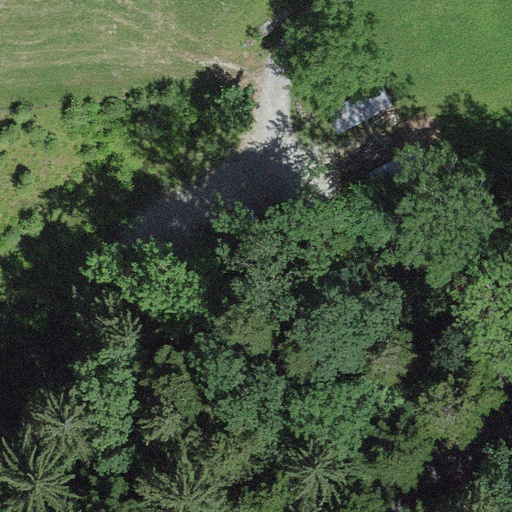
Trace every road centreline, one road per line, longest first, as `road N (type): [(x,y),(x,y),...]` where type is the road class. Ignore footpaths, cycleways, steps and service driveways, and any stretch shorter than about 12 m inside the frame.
road 1 (track): [(337,0),(268,100),(283,188),(353,244),(459,360),(511,371)]
road 2 (track): [(511,443),(412,511)]
